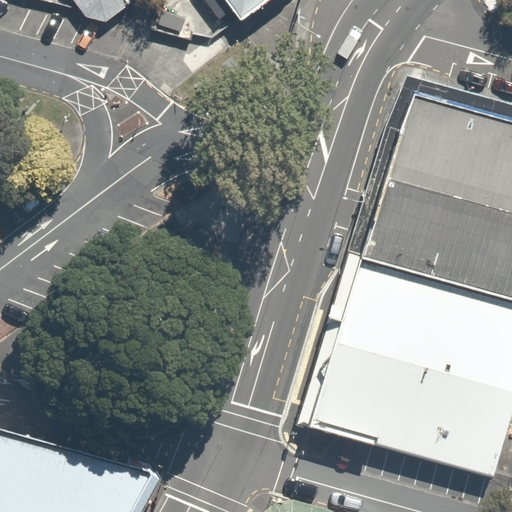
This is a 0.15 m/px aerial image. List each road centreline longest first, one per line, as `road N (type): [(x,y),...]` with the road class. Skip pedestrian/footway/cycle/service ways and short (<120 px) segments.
road 1 (secondary): [(225,455),(323,147)]
road 2 (residential): [(225,455),(12,397)]
road 3 (residential): [(225,455),(422,511)]
road 4 (residential): [(0,272),(157,152)]
road 5 (residential): [(0,56),(103,93),(157,152)]
road 6 (residential): [(157,152),(270,132),(323,147)]
road 7 (residential): [(511,59),(378,22)]
road 8 (secondary): [(323,147),(355,57),(378,22)]
